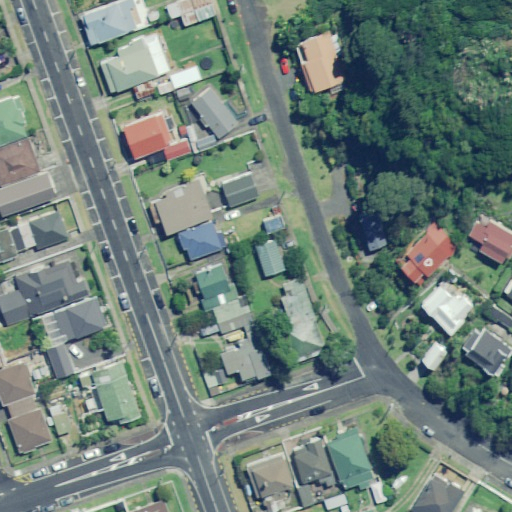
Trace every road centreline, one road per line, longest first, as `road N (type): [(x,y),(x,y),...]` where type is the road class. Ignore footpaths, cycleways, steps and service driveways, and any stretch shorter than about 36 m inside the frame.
road 1 (residential): [(191,440),(35,0)]
road 2 (residential): [(382,366),(336,268),(243,0)]
road 3 (residential): [(382,366),(191,440)]
road 4 (residential): [(191,440),(2,503)]
road 5 (residential): [(511,464),(406,395),(382,366)]
